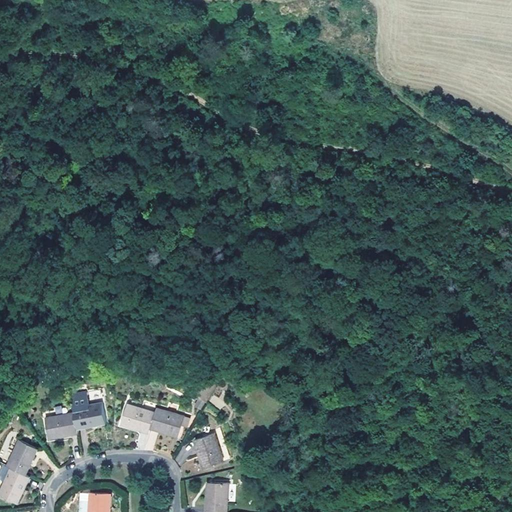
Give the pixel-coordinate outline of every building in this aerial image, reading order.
[(101,400),(72,406),(73,410),(76,426),(105,420),(101,400)] [(150,421),(153,410),(126,402),(121,421),(135,426),(136,422),(149,426),(149,425),(150,421)] [(214,415),(217,410),(208,404),(205,408),(214,415)] [(184,415),(154,406),(153,410),(150,421),(164,426),(164,429),(178,434),(184,415)] [(76,426),(73,410),(44,417),(49,436),(77,430),(76,426)] [(164,426),(150,421),(149,425),(164,429),(164,426)] [(148,430),(149,426),(136,422),(135,426),(148,430)] [(152,452),(158,433),(149,430),(147,435),(140,433),(135,446),(152,452)] [(224,460),(214,432),(194,439),(204,467),(224,460)] [(9,466),(24,473),(29,461),(26,459),(33,445),(17,438),(5,464),(9,466)] [(26,459),(29,461),(36,446),(33,445),(26,459)] [(19,487),(24,473),(9,466),(0,486),(0,493),(16,501),(22,489),(19,487)] [(22,489),(28,475),(24,473),(19,487),(22,489)] [(207,496),(206,511),(226,511),(228,482),(210,481),(210,496),(207,496)] [(88,511),(89,490),(81,490),(80,511),(88,511)] [(88,511),(109,511),(110,505),(107,505),(107,491),(89,490),(88,511)]
